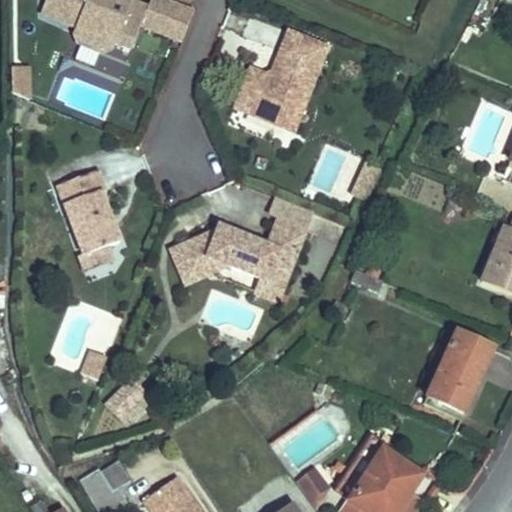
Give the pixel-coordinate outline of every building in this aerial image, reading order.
[(182,44),(194,13),(163,0),(150,0),(147,8),(127,0),(47,0),(41,15),(75,29),(73,34),(77,45),(101,55),(112,50),(115,44),(130,51),(140,27),(182,44)] [(328,47),(289,31),(272,71),(275,78),(266,81),(263,75),(250,70),(242,91),(261,99),(253,118),(293,134),(328,47)] [(28,68),(11,68),(12,94),(29,100),(28,68)] [(272,71),(263,75),(266,81),(275,78),(272,71)] [(261,99),(242,91),(234,110),(253,118),(261,99)] [(365,165),(355,186),(369,192),(379,171),(365,165)] [(84,257),(107,248),(119,244),(99,193),(105,191),(97,172),(57,187),(84,257)] [(369,192),(355,186),(351,195),(365,202),(369,192)] [(278,219),(306,230),(312,214),(277,200),(270,216),(278,219)] [(278,219),(267,248),(238,237),(236,242),(227,238),(229,233),(218,229),(217,232),(171,252),(185,285),(227,267),(282,289),(306,230),(278,219)] [(511,234),(503,231),(482,282),(511,294),(511,234)] [(229,233),(227,238),(236,242),(238,237),(229,233)] [(107,248),(79,259),(84,273),(112,262),(107,248)] [(377,293),(382,282),(355,271),(351,283),(360,287),(362,281),(370,284),(368,290),(377,293)] [(282,289),(261,281),(256,294),(277,303),(282,289)] [(370,284),(362,281),(360,287),(368,290),(370,284)] [(345,307),(336,302),(329,314),(338,319),(345,307)] [(492,351),(456,334),(428,393),(439,398),(437,403),(459,413),(473,383),(477,384),(492,351)] [(97,381),(106,359),(91,353),(82,375),(97,381)] [(120,421),(145,396),(131,381),(106,406),(120,421)] [(333,388),(319,383),(315,394),(329,399),(333,388)] [(459,413),(463,415),(477,384),(473,383),(459,413)] [(428,393),(426,398),(437,403),(439,398),(428,393)] [(151,401),(145,396),(120,421),(125,426),(151,401)] [(398,511),(410,495),(421,478),(382,452),(386,447),(371,438),(334,495),(348,505),(343,511),(398,511)] [(130,481),(118,463),(100,473),(112,492),(117,488),(130,481)] [(296,483),(311,504),(330,489),(314,468),(296,483)] [(112,492),(100,473),(98,470),(79,482),(97,511),(120,511),(129,507),(117,488),(112,492)] [(200,511),(177,479),(143,503),(148,511),(200,511)] [(316,510),(330,489),(311,504),(316,510)] [(415,511),(422,503),(410,495),(398,511),(415,511)] [(47,511),(41,503),(31,509),(32,511),(47,511)]
